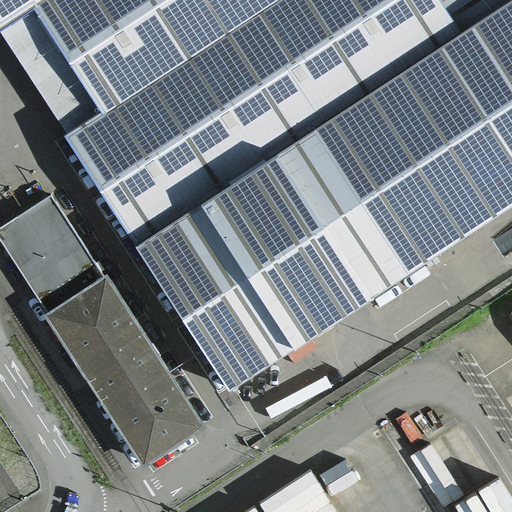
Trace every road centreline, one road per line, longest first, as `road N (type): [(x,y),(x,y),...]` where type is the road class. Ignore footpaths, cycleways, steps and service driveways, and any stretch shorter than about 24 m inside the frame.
road 1 (unknown): [(0,120),(35,133),(56,155),(190,367)]
road 2 (unclassified): [(76,507),(69,463),(0,350)]
